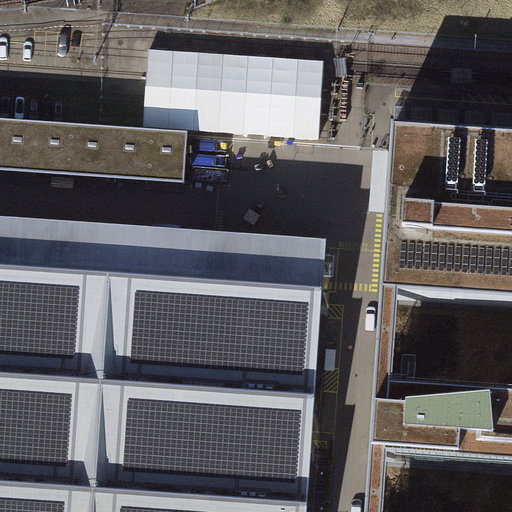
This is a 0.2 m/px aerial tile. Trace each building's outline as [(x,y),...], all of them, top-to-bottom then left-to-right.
[(418,109),(416,120),(399,118),(398,121),(431,125),(433,110),(418,109)] [(183,135),(0,122),(0,173),(180,186),(183,135)] [(511,511),(511,140),(393,132),(382,297),(376,389),(371,458),(366,511),(511,511)] [(0,226),(0,273),(236,289),(237,275),(263,276),(262,292),(316,296),(319,246),(0,226)] [(0,511),(301,511),(316,296),(262,292),(263,276),(237,275),(236,289),(0,273),(0,511)]
